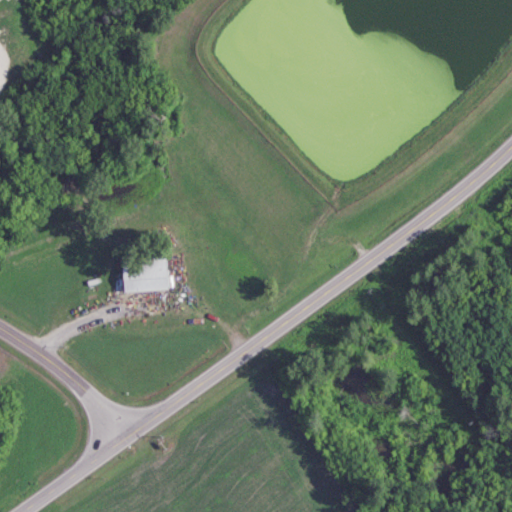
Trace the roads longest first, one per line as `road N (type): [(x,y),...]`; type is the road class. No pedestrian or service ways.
road 1 (primary): [(34,511),(511,153)]
road 2 (secondary): [(136,439),(66,373),(0,327)]
